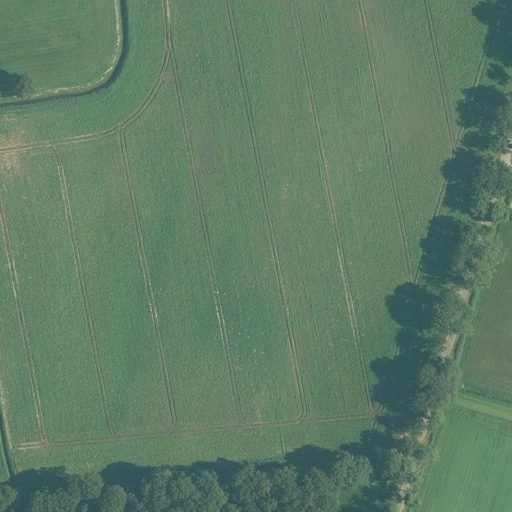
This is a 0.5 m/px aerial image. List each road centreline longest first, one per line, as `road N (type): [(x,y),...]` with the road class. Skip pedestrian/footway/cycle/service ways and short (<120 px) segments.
road 1 (track): [(0,496),(414,456)]
road 2 (unclassified): [(397,511),(511,135)]
